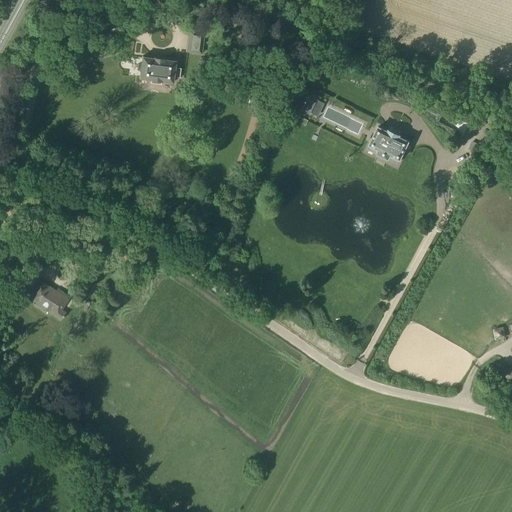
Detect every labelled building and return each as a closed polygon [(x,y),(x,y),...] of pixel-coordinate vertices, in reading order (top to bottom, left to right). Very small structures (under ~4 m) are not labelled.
[(202,55),(205,33),(189,30),(186,53),(202,55)] [(180,69),(175,68),(176,61),(164,59),(153,57),(153,58),(142,56),(139,79),(173,84),(173,78),(179,78),(180,69)] [(269,109),(272,98),(251,92),(248,103),(269,109)] [(311,115),(317,101),(308,96),(301,110),(311,115)] [(301,118),(298,123),(305,126),(307,121),(301,118)] [(501,128),(492,124),(487,136),(495,139),(501,128)] [(388,132),(377,127),(369,145),(379,150),(377,154),(388,159),(390,155),(400,160),(408,142),(398,138),(399,136),(388,131),(388,132)] [(477,143),(472,141),(468,149),(473,151),(477,143)] [(38,264),(46,277),(66,265),(59,252),(38,264)] [(61,294),(41,282),(33,294),(27,290),(23,296),(60,320),(65,312),(62,310),(69,299),(68,299),(69,297),(62,293),(61,294)]
